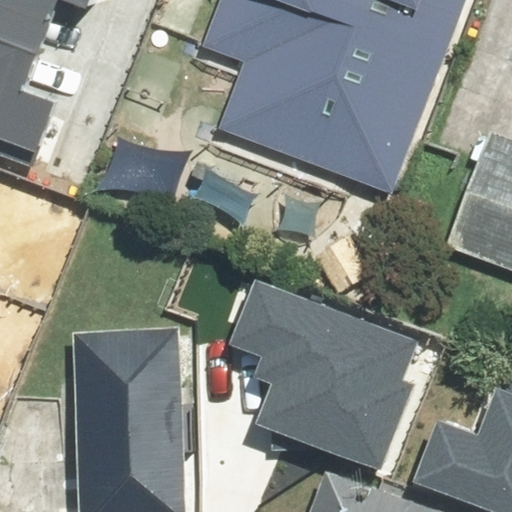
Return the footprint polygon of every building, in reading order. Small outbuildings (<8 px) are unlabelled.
[(0,0),(0,122),(43,138),(61,91),(31,80),(60,0),(0,0)] [(244,56),(221,119),(401,186),(469,0),(224,0),(208,43),(244,56)] [(511,131),(508,130),(466,251),(511,266),(511,131)] [(20,173),(2,209),(49,233),(68,197),(20,173)] [(263,268),(238,332),(271,345),(263,364),(282,372),(266,413),(386,461),(421,374),(405,368),(420,331),(263,268)] [(100,326),(104,511),(205,511),(204,446),(232,445),(230,393),(203,393),(201,323),(100,326)] [(447,410),(426,468),(511,499),(511,380),(507,378),(490,425),(447,410)] [(463,511),(348,473),(334,511),(463,511)]
